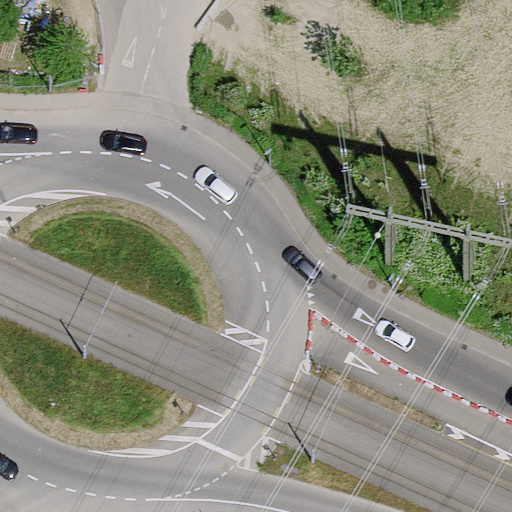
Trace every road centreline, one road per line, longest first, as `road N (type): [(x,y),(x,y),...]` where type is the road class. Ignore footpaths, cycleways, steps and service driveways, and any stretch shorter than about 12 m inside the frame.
road 1 (primary): [(115,497),(149,491),(209,461),(253,410),(276,343),(266,265)]
road 2 (primary): [(511,417),(420,375),(315,309),(266,265)]
road 3 (primary): [(266,265),(251,232),(201,180),(134,153)]
road 4 (primary): [(115,497),(278,511)]
road 5 (unclassified): [(134,153),(165,2)]
